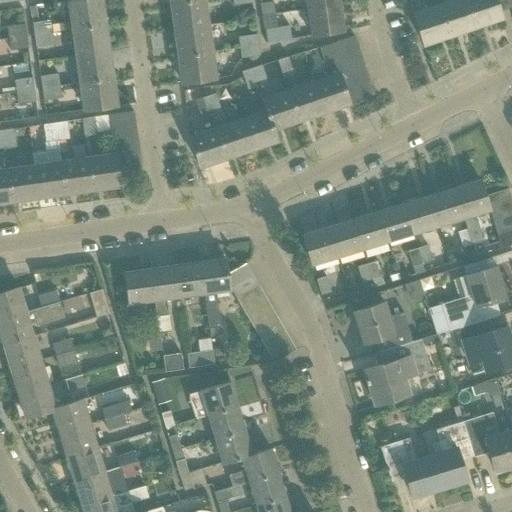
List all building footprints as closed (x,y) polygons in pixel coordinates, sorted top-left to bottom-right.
[(31,23),(32,35),(51,33),(73,29),(73,28),(104,24),(100,0),(76,0),(69,1),(72,22),(49,25),(49,20),(31,23)] [(203,0),(202,0),(170,5),(174,30),(207,25),(203,0)] [(338,0),(305,0),(307,9),(339,4),(338,0)] [(465,0),(452,0),(438,5),(449,36),(475,27),(465,0)] [(507,0),(465,0),(475,27),(501,19),(499,12),(510,8),(507,0)] [(271,2),(258,4),(260,15),(273,14),(271,2)] [(339,4),(307,9),(311,36),(343,31),(339,4)] [(438,5),(412,14),(423,45),(449,36),(438,5)] [(273,14),(260,15),(262,29),(275,27),(273,14)] [(5,27),(7,39),(25,36),(23,24),(5,27)] [(73,28),(73,29),(77,56),(108,51),(104,24),(73,28)] [(207,25),(174,30),(178,57),(211,53),(207,25)] [(51,33),(32,35),(34,47),(53,45),(51,33)] [(238,38),(239,48),(258,45),(256,35),(238,38)] [(25,36),(7,39),(9,51),(27,48),(25,36)] [(329,44),(333,56),(357,47),(353,36),(329,44)] [(329,44),(319,48),(327,71),(337,67),(333,56),(329,44)] [(258,45),(239,48),(241,58),(259,55),(258,45)] [(333,56),(337,67),(361,59),(357,47),(333,56)] [(56,74),(66,73),(64,48),(54,49),(56,74)] [(108,51),(77,56),(81,83),(111,78),(108,51)] [(211,53),(178,57),(181,84),(215,79),(211,53)] [(292,74),(286,57),(276,61),(282,78),(292,74)] [(337,67),(339,73),(341,79),(365,71),(361,59),(337,67)] [(260,65),(251,68),(257,86),(266,83),(260,65)] [(257,86),(251,68),(240,72),(246,90),(257,86)] [(341,79),(345,91),(369,83),(365,71),(341,79)] [(339,73),(313,82),(324,112),(349,103),(345,91),(341,79),(339,73)] [(38,76),(40,89),(58,86),(56,74),(38,76)] [(31,77),(13,80),(15,92),(33,90),(31,77)] [(111,78),(81,83),(85,110),(115,106),(111,78)] [(313,82),(288,91),(298,120),(324,112),(313,82)] [(345,91),(349,103),(373,95),(369,83),(345,91)] [(58,86),(40,89),(42,101),(60,98),(58,86)] [(33,90),(15,92),(16,105),(34,102),(33,90)] [(261,100),(265,111),(271,130),(272,129),(298,120),(288,91),(261,100)] [(220,112),(214,94),(204,97),(210,115),(220,112)] [(210,115),(204,97),(193,101),(200,119),(210,115)] [(108,115),(109,127),(134,123),(133,111),(108,115)] [(240,120),(250,150),(276,141),(272,129),(271,130),(265,111),(240,120)] [(80,119),(82,137),(95,135),(93,117),(80,119)] [(240,120),(215,128),(225,158),(250,150),(240,120)] [(66,121),(53,123),(56,141),(68,139),(66,121)] [(41,125),(44,143),(56,141),(53,123),(41,125)] [(109,127),(111,139),(136,136),(134,123),(109,127)] [(215,128),(189,137),(199,167),(225,158),(215,128)] [(12,129),(0,130),(0,132),(2,148),(14,147),(12,129)] [(111,139),(113,152),(138,148),(136,136),(111,139)] [(114,154),(116,164),(140,160),(138,148),(113,152),(113,154),(114,154)] [(31,154),(33,166),(37,197),(64,194),(60,162),(58,150),(31,154)] [(113,154),(87,158),(92,190),(119,186),(117,176),(116,164),(114,154),(113,154)] [(87,158),(60,162),(64,194),(92,190),(87,158)] [(116,164),(117,176),(141,173),(140,160),(116,164)] [(33,166),(5,170),(10,201),(37,197),(33,166)] [(5,170),(0,170),(0,202),(10,201),(5,170)] [(479,181),(454,188),(463,218),(461,218),(465,230),(469,245),(481,242),(477,229),(478,229),(474,214),(488,210),(487,204),(484,196),(479,181)] [(454,188),(429,196),(438,225),(461,218),(463,218),(454,188)] [(507,189),(484,196),(487,204),(510,197),(507,189)] [(429,196),(404,204),(413,233),(438,225),(429,196)] [(511,204),(510,197),(487,204),(488,210),(491,219),(511,212),(511,204)] [(404,204),(378,212),(387,241),(413,233),(404,204)] [(378,212),(353,220),(362,249),(387,241),(378,212)] [(511,212),(491,219),(496,234),(511,229),(511,212)] [(353,220),(327,227),(336,257),(362,249),(353,220)] [(336,257),(327,227),(301,235),(311,264),(336,257)] [(511,245),(511,229),(496,234),(500,249),(511,245)] [(469,245),(465,230),(457,232),(461,247),(469,245)] [(426,247),(417,250),(421,265),(430,262),(426,247)] [(407,253),(412,267),(414,275),(423,272),(420,265),(421,265),(417,250),(407,253)] [(224,259),(199,262),(203,294),(204,310),(207,328),(211,327),(212,336),(220,335),(214,292),(228,290),(228,288),(226,274),(224,259)] [(199,262),(173,266),(177,297),(203,294),(199,262)] [(245,263),(226,274),(228,288),(252,275),(245,263)] [(375,263),(366,265),(371,281),(373,287),(382,284),(375,263)] [(371,281),(366,265),(357,268),(362,284),(371,281)] [(173,266),(149,269),(153,301),(152,301),(154,315),(155,317),(167,315),(165,299),(177,297),(173,266)] [(426,309),(435,335),(458,329),(491,319),(500,316),(495,301),(505,298),(496,267),(452,280),(458,300),(426,309)] [(123,273),(126,293),(128,304),(152,301),(153,301),(149,269),(123,273)] [(258,286),(252,275),(228,288),(228,290),(231,290),(236,299),(258,286)] [(330,292),(325,277),(315,280),(320,295),(330,292)] [(258,286),(236,299),(242,309),(264,297),(258,286)] [(0,292),(0,319),(25,312),(18,288),(0,292)] [(107,313),(100,290),(88,293),(95,316),(107,313)] [(37,297),(40,307),(58,302),(55,292),(37,297)] [(264,297),(242,309),(248,320),(270,307),(264,297)] [(58,302),(40,307),(25,312),(0,319),(0,336),(3,345),(32,336),(28,323),(34,322),(35,325),(63,317),(58,302)] [(385,302),(352,312),(362,343),(373,340),(377,353),(411,342),(402,313),(390,316),(385,302)] [(270,307),(248,320),(254,331),(276,317),(270,307)] [(155,317),(154,315),(142,317),(146,337),(158,335),(155,317)] [(276,317),(254,331),(260,341),(282,328),(276,317)] [(494,329),(491,319),(458,329),(461,339),(459,339),(466,366),(479,362),(482,373),(511,363),(511,347),(505,325),(494,329)] [(114,333),(110,322),(99,326),(102,337),(114,333)] [(282,328),(260,341),(263,345),(265,348),(267,351),(289,339),(282,328)] [(32,336),(3,345),(10,369),(39,360),(32,336)] [(50,344),(54,356),(73,350),(69,338),(50,344)] [(289,339),(267,351),(270,357),(274,362),(295,350),(289,339)] [(373,406),(409,393),(405,379),(417,376),(416,374),(430,370),(420,340),(411,342),(377,353),(381,365),(362,371),(373,406)] [(255,352),(253,355),(253,359),(257,361),(261,361),(262,359),(263,361),(270,357),(267,351),(265,348),(262,353),(259,351),(255,352)] [(73,350),(54,356),(58,368),(76,362),(73,350)] [(211,350),(186,354),(188,368),(213,364),(211,350)] [(181,369),(179,353),(161,356),(163,372),(181,369)] [(39,360),(10,369),(17,394),(47,385),(39,360)] [(61,380),(65,392),(83,386),(80,375),(61,380)] [(162,392),(164,385),(162,379),(150,382),(154,395),(162,392)] [(229,382),(188,394),(195,419),(206,415),(237,406),(229,382)] [(470,388),(472,396),(484,392),(492,397),(498,395),(495,382),(470,388)] [(47,385),(17,394),(25,418),(52,410),(54,409),(54,408),(47,385)] [(54,409),(52,410),(59,434),(89,425),(82,400),(54,408),(54,409)] [(101,409),(104,420),(121,415),(121,414),(130,411),(127,402),(101,409)] [(237,406),(206,415),(214,439),(244,430),(237,406)] [(164,428),(173,426),(168,411),(160,414),(164,428)] [(491,413),(462,422),(473,458),(488,453),(494,472),(511,466),(511,434),(510,429),(498,433),(491,413)] [(121,415),(104,420),(107,430),(125,425),(121,415)] [(441,450),(428,454),(438,489),(465,481),(459,462),(473,458),(462,422),(435,430),(441,450)] [(89,425),(59,434),(66,458),(96,449),(89,425)] [(244,430),(214,439),(221,463),(240,458),(251,455),(244,430)] [(176,435),(167,438),(166,438),(171,452),(180,449),(176,435)] [(411,498),(438,489),(428,454),(414,459),(408,438),(379,447),(390,483),(406,478),(411,498)] [(96,449),(66,458),(73,482),(104,473),(103,472),(96,449)] [(180,449),(171,452),(178,477),(187,474),(200,470),(200,469),(187,473),(180,449)] [(270,449),(251,455),(240,458),(244,471),(228,476),(231,487),(248,482),(277,473),(270,449)] [(115,457),(118,467),(136,462),(133,452),(115,457)] [(146,459),(136,462),(118,467),(121,478),(139,473),(139,472),(149,469),(146,459)] [(202,473),(216,471),(214,459),(200,461),(202,473)] [(104,473),(73,482),(81,506),(111,497),(110,496),(126,491),(121,478),(118,467),(103,472),(104,473)] [(187,474),(178,477),(182,491),(190,488),(191,490),(205,486),(200,470),(187,474)] [(277,473),(248,482),(255,506),(285,497),(277,473)] [(111,497),(81,506),(82,511),(115,511),(114,508),(148,498),(144,487),(111,497)] [(212,492),(218,511),(227,511),(224,499),(230,498),(227,488),(212,492)] [(289,511),(285,497),(255,506),(256,511),(289,511)]
